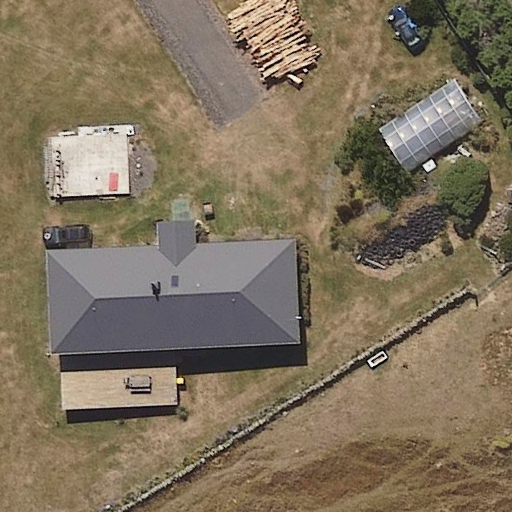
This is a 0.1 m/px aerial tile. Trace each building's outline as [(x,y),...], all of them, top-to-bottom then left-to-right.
[(345,45),(316,0),(307,0),(292,9),(323,59),(345,45)] [(311,65),(285,20),(264,32),(291,77),(311,65)] [(485,120),(456,78),(381,129),(410,172),(485,120)] [(127,127),(49,130),(52,196),(130,192),(127,127)] [(294,241),(47,252),(52,356),(299,344),(294,241)]
